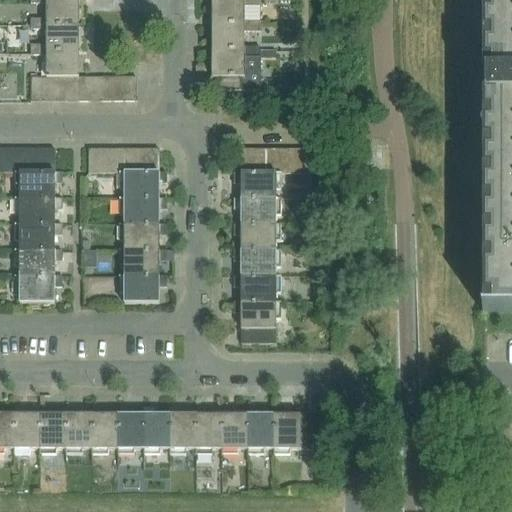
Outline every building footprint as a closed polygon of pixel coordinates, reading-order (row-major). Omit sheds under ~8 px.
[(46,6),(46,21),(46,27),(78,27),(77,1),(46,1),(45,0),(30,0),(30,5),(46,6)] [(511,0),(483,0),(484,187),(483,187),(483,312),(482,312),(482,314),(511,314),(511,0)] [(244,1),(212,1),(212,27),(244,27),(244,34),(260,34),(260,23),(244,23),(244,8),(244,1)] [(46,46),(46,53),(78,53),(78,27),(46,27),(46,21),(31,20),(30,31),(46,31),(46,46)] [(244,27),(212,27),(212,53),(244,53),(244,60),(244,59),(260,59),(260,49),(244,49),(244,34),(244,27)] [(46,57),(46,79),(46,80),(54,80),(66,80),(78,80),(78,79),(78,53),(46,53),(46,46),(30,46),(30,57),(46,57)] [(260,60),(244,60),(244,53),(212,53),(212,80),(216,80),(216,93),(260,94),(260,75),(260,60)] [(43,100),(43,79),(31,79),(31,103),(43,104),(43,100)] [(43,79),(43,100),(43,104),(54,104),(54,100),(54,80),(46,80),(46,79),(43,79)] [(78,79),(78,80),(78,104),(89,104),(89,79),(78,79)] [(101,104),(101,100),(101,79),(89,79),(89,104),(101,104)] [(101,79),(101,100),(101,104),(112,104),(112,100),(112,79),(101,79)] [(112,79),(112,100),(112,104),(124,104),(124,100),(124,79),(112,79)] [(124,79),(124,100),(124,104),(136,104),(136,79),(124,79)] [(54,80),(54,100),(54,104),(66,104),(66,80),(54,80)] [(66,80),(66,104),(78,104),(78,80),(66,80)] [(7,150),(7,176),(14,176),(14,175),(19,175),(19,150),(7,150)] [(19,150),(19,175),(31,175),(31,150),(19,150)] [(31,150),(31,175),(43,175),(43,150),(31,150)] [(43,150),(43,175),(54,175),(55,150),(43,150)] [(88,150),(88,174),(99,174),(99,150),(88,150)] [(99,150),(99,174),(111,174),(111,150),(99,150)] [(111,150),(111,174),(119,174),(123,174),(123,150),(111,150)] [(123,174),(135,174),(135,150),(123,150),(123,174)] [(135,174),(147,174),(147,150),(135,150),(135,174)] [(147,174),(159,174),(159,150),(147,150),(147,174)] [(241,175),(251,175),(251,151),(241,151),(241,175)] [(251,175),(263,175),(263,151),(251,151),(251,175)] [(263,151),(263,175),(275,175),(275,151),(263,151)] [(275,151),(275,175),(280,175),(287,175),(287,151),(275,151)] [(287,151),(287,175),(299,175),(299,151),(287,151)] [(299,151),(299,175),(311,175),(311,151),(299,151)] [(311,151),(311,175),(317,175),(323,175),(323,151),(311,151)] [(166,186),(166,180),(166,174),(159,174),(147,174),(135,174),(123,174),(119,174),(119,191),(123,191),(123,201),(159,200),(159,186),(166,186)] [(31,175),(19,175),(14,175),(14,176),(14,191),(20,191),(20,201),(54,201),(54,186),(62,186),(62,175),(54,175),(43,175),(31,175)] [(241,186),(241,201),(275,201),(275,191),(280,191),(280,175),(275,175),(263,175),(251,175),(241,175),(233,175),(233,185),(241,186)] [(317,175),(317,185),(327,185),(327,175),(323,175),(317,175)] [(159,200),(123,201),(119,201),(119,216),(123,216),(123,226),(158,226),(158,212),(166,212),(166,201),(159,200)] [(62,201),(54,201),(20,201),(14,201),(14,217),(20,217),(20,227),(54,227),(54,212),(62,212),(62,201)] [(275,201),(241,201),(233,201),(233,212),(240,212),(240,227),(275,227),(275,218),(280,218),(280,201),(275,201)] [(158,226),(123,226),(119,226),(119,243),(123,243),(123,252),(158,252),(159,238),(166,238),(166,226),(158,226)] [(54,227),(20,227),(14,227),(14,243),(19,243),(20,253),(54,253),(54,238),(62,238),(62,227),(54,227)] [(275,227),(240,227),(233,227),(233,237),(240,237),(240,253),(275,253),(275,243),(280,244),(280,227),(275,227)] [(158,252),(123,252),(119,252),(119,268),(123,268),(123,278),(158,279),(158,264),(166,264),(166,252),(158,252)] [(54,253),(20,253),(14,253),(14,269),(19,269),(20,279),(54,279),(54,263),(62,263),(62,253),(54,253)] [(275,253),(240,253),(233,253),(233,263),(240,263),(240,279),(275,279),(275,269),(280,269),(280,253),(275,253)] [(331,257),(318,257),(318,271),(331,271),(331,257)] [(158,279),(123,278),(118,278),(118,295),(123,295),(123,305),(158,305),(158,290),(166,290),(166,279),(158,279)] [(54,279),(20,279),(14,279),(14,296),(19,296),(19,305),(54,305),(54,289),(61,289),(61,279),(54,279)] [(275,279),(240,279),(233,279),(233,290),(240,290),(240,305),(275,305),(275,295),(280,295),(280,279),(275,279)] [(331,282),(318,282),(318,296),(318,305),(331,305),(331,282)] [(275,305),(240,305),(233,305),(233,316),(240,316),(240,347),(275,347),(275,322),(280,322),(280,305),(275,305)] [(12,417),(12,451),(12,457),(29,457),(29,451),(38,451),(38,417),(23,417),(23,409),(12,409),(12,417)] [(64,451),(64,417),(49,417),(49,410),(38,410),(38,417),(38,451),(38,457),(55,457),(55,451),(64,451)] [(81,451),(90,451),(91,417),(75,417),(75,410),(64,410),(64,417),(64,451),(64,457),(81,457),(81,451)] [(107,451),(117,451),(117,417),(102,417),(102,410),(91,410),(91,417),(90,451),(90,457),(107,457),(107,451)] [(134,452),(142,452),(143,417),(128,417),(128,410),(117,410),(117,417),(117,451),(117,457),(134,457),(134,452)] [(168,452),(168,417),(154,417),(154,410),(143,410),(143,417),(142,452),(142,457),(159,457),(159,452),(168,452)] [(185,452),(194,452),(194,417),(180,417),(180,410),(168,410),(168,417),(168,452),(168,457),(185,457),(185,452)] [(220,452),(220,417),(205,417),(205,410),(194,410),(194,417),(194,452),(194,457),(211,457),(211,452),(220,452)] [(246,452),(246,417),(231,417),(231,410),(220,410),(220,417),(220,452),(220,457),(237,457),(237,452),(246,452)] [(246,417),(246,452),(246,457),(264,457),(264,452),(272,452),(272,417),(258,417),(258,410),(246,410),(246,417)] [(300,451),(320,451),(320,419),(300,419),(300,417),(283,417),(283,410),(272,410),(272,417),(272,452),(272,457),(289,457),(289,452),(300,452),(300,451)] [(3,451),(12,451),(12,417),(0,416),(0,456),(3,457),(3,451)]
